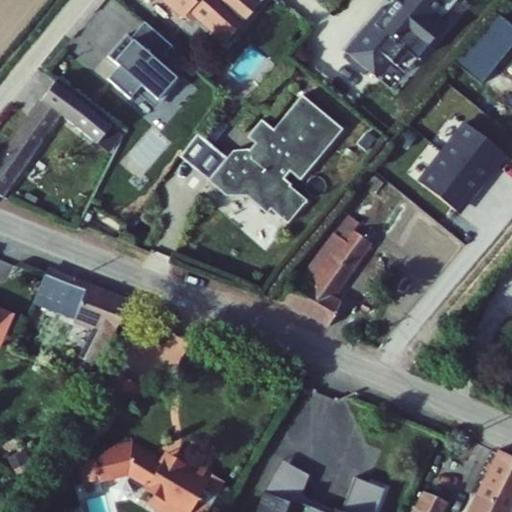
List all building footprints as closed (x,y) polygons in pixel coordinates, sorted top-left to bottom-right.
[(163,0),(190,24),(208,4),(204,0),(163,0)] [(230,0),(204,0),(208,4),(190,24),(222,51),(251,18),(230,0)] [(392,0),(394,2),(387,11),(384,8),(372,23),(374,25),(349,55),(377,77),(402,47),(418,61),(448,24),(434,13),(443,0),(392,0)] [(174,48),(146,24),(132,39),(128,36),(109,58),(123,70),(111,84),(131,101),(143,88),(162,105),(182,83),(160,64),(174,48)] [(105,115),(52,85),(0,158),(0,189),(5,192),(57,124),(89,142),(105,115)] [(346,130),(304,96),(276,131),(264,121),(250,138),(257,144),(251,151),(236,152),(212,183),(230,198),(248,196),(272,215),(275,211),(292,226),(311,202),(287,181),(293,173),(304,181),(346,130)] [(316,274),(301,300),(345,327),(361,300),(352,294),(390,240),(373,227),(364,236),(354,230),(323,274),(316,274)] [(44,263),(29,297),(95,332),(83,354),(99,363),(127,296),(44,263)] [(388,288),(382,297),(390,303),(397,294),(388,288)] [(455,355),(450,364),(459,369),(464,360),(455,355)] [(102,397),(128,412),(144,384),(119,369),(102,397)] [(171,511),(189,511),(214,472),(179,451),(175,460),(167,456),(164,460),(133,441),(94,451),(95,455),(83,458),(88,480),(129,470),(151,482),(148,487),(156,491),(151,500),(171,511)] [(468,511),(511,511),(511,457),(500,452),(468,511)] [(302,500),(313,473),(284,461),(263,511),(271,511),(277,498),(299,507),(302,500)] [(378,511),(389,486),(359,475),(344,511),(333,511),(302,500),(299,507),(277,498),(271,511),(378,511)] [(426,492),(415,511),(446,511),(450,504),(426,492)]
